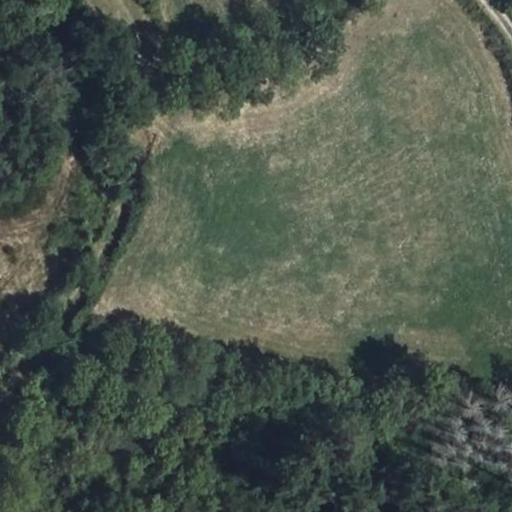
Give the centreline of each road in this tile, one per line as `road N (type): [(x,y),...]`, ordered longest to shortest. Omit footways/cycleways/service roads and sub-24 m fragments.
road 1 (track): [(41,0),(56,34),(48,90),(28,146),(0,176)]
road 2 (track): [(56,34),(74,106),(57,176)]
